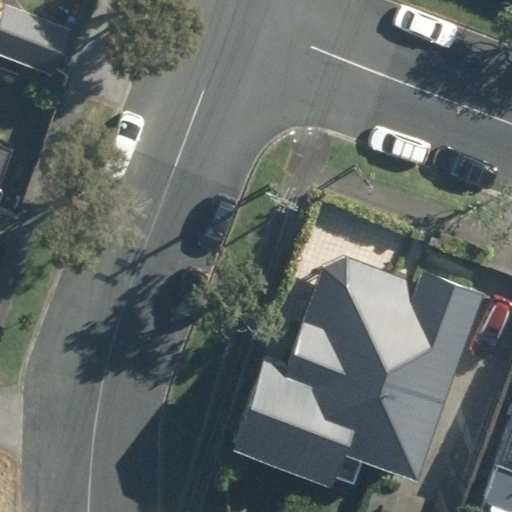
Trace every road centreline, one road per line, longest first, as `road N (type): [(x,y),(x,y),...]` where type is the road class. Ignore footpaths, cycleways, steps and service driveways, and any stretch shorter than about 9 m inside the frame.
road 1 (residential): [(98,511),(101,407),(118,338),(237,16)]
road 2 (residential): [(237,16),(511,118)]
